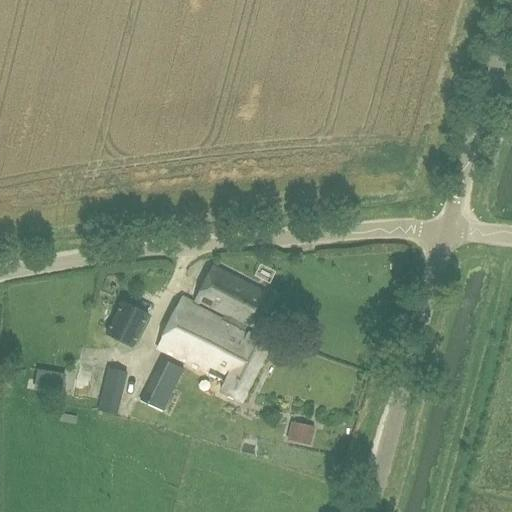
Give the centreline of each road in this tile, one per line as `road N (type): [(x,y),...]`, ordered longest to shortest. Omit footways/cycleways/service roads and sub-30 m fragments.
road 1 (unclassified): [(0,273),(312,234),(446,231)]
road 2 (tertiary): [(369,511),(446,231)]
road 3 (tertiary): [(446,231),(511,12)]
